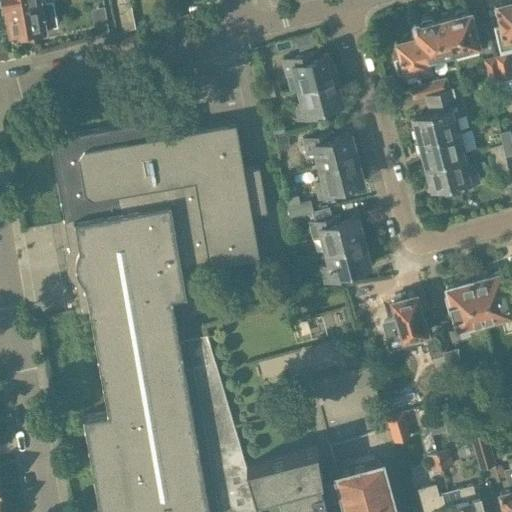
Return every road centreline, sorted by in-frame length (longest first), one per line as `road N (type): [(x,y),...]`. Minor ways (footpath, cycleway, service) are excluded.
road 1 (residential): [(511,223),(434,242),(418,241),(405,228),(343,4)]
road 2 (residential): [(0,91),(241,32)]
road 3 (residential): [(50,511),(18,344)]
